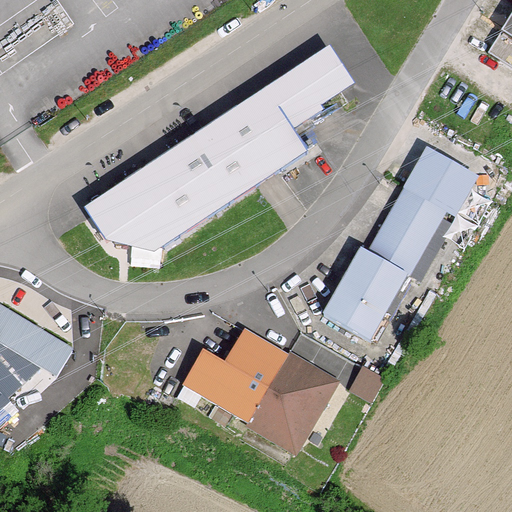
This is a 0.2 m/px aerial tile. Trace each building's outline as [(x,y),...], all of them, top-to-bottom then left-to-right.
[(511,19),(490,55),(511,69),(511,19)] [(331,57),(321,63),(341,93),(350,86),(331,57)] [(116,246),(163,251),(280,174),(309,155),(290,126),(341,93),(321,63),(271,97),(267,92),(122,187),(127,195),(95,216),(116,246)] [(429,153),(409,188),(447,210),(446,211),(455,216),(476,180),(429,153)] [(409,188),(371,255),(409,276),(447,210),(409,188)] [(362,250),(325,317),(371,343),(409,276),(371,255),(362,250)] [(0,344),(57,378),(73,353),(0,309),(0,344)] [(295,452),(335,384),(245,331),(225,364),(204,352),(184,386),(202,396),(295,452)] [(373,402),(385,382),(363,369),(351,389),(373,402)] [(202,396),(184,386),(178,398),(194,408),(202,396)]
